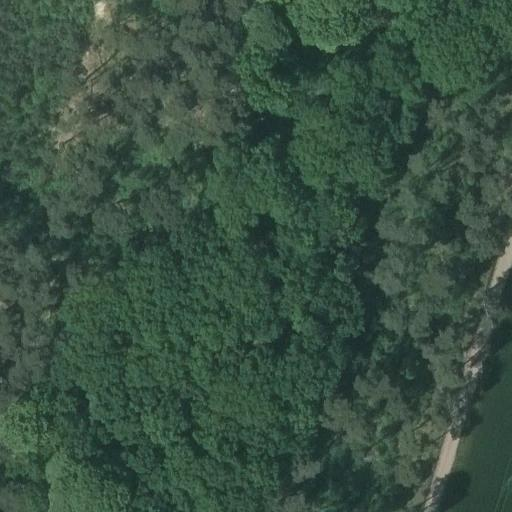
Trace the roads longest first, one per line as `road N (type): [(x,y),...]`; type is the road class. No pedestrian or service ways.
road 1 (unknown): [(222,511),(332,310),(341,219),(368,156),(484,32),(499,0)]
road 2 (track): [(434,511),(511,251)]
